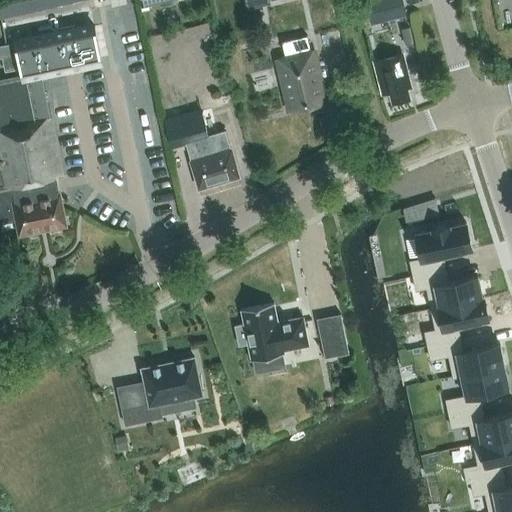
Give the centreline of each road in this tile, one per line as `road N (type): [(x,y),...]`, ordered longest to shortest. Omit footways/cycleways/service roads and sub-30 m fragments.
road 1 (unclassified): [(471,106),(321,170),(86,306),(0,340)]
road 2 (residential): [(511,226),(471,106)]
